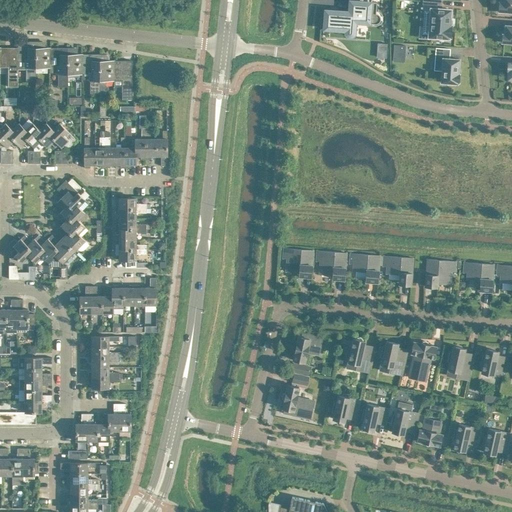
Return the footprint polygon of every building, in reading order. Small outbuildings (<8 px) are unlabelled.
[(370,24),(371,0),(349,0),(349,12),(325,10),(324,30),(346,31),(346,32),(346,33),(346,34),(347,35),(347,36),(348,36),(349,37),(350,37),(351,37),(352,37),(353,37),(354,36),(355,36),(355,35),(356,34),(356,33),(356,32),(357,23),(370,24)] [(451,26),(451,20),(450,20),(450,10),(442,9),(442,0),(422,0),(422,8),(431,9),(429,36),(448,38),(448,37),(451,37),(452,26),(451,26)] [(511,0),(501,0),(501,2),(499,2),(499,3),(497,3),(496,9),(498,10),(498,11),(502,11),(502,13),(510,14),(510,12),(511,11),(511,0)] [(511,25),(505,25),(505,34),(503,34),(502,42),(511,42),(511,25)] [(455,47),(455,38),(443,38),(443,47),(455,47)] [(36,70),(36,42),(17,42),(17,48),(18,71),(26,71),(26,83),(36,83),(36,70)] [(50,70),(50,48),(42,48),(42,42),(36,42),(36,70),(50,70)] [(394,45),(393,60),(404,61),(405,46),(394,45)] [(18,71),(17,48),(0,48),(0,69),(8,70),(8,90),(18,90),(18,71)] [(68,74),(68,48),(50,48),(50,70),(58,70),(58,90),(68,90),(68,74)] [(82,74),(82,55),(74,55),(74,48),(68,48),(68,74),(82,74)] [(436,48),(435,58),(443,59),(442,70),(441,82),(448,82),(448,84),(455,85),(455,83),(457,83),(457,82),(458,82),(459,74),(458,74),(459,59),(449,59),(450,49),(436,48)] [(100,94),(100,55),(82,55),(82,74),(90,74),(90,94),(100,94)] [(114,80),(114,61),(106,61),(106,55),(100,55),(100,94),(106,94),(106,80),(114,80)] [(132,61),(114,61),(114,80),(122,80),(122,100),(132,100),(132,61)] [(119,119),(119,111),(111,110),(110,119),(119,119)] [(8,135),(13,130),(6,123),(0,129),(0,140),(5,146),(7,147),(10,144),(15,148),(18,145),(8,135)] [(22,135),(26,130),(19,123),(13,130),(8,135),(18,145),(20,147),(24,144),(28,148),(31,145),(22,135)] [(35,135),(40,130),(33,123),(26,130),(22,135),(31,145),(34,147),(34,151),(34,163),(40,163),(40,151),(42,148),(45,145),(35,135)] [(49,135),(53,130),(47,123),(40,130),(35,135),(45,145),(47,147),(51,144),(55,148),(59,145),(49,135)] [(60,123),(53,130),(49,135),(59,145),(61,147),(65,144),(69,148),(77,140),(60,123)] [(146,159),(146,128),(141,128),(141,139),(136,138),(136,147),(136,156),(141,156),(141,159),(146,159)] [(156,156),(156,139),(150,139),(150,128),(146,128),(146,159),(151,159),(151,156),(156,156)] [(167,166),(167,131),(163,131),(163,139),(156,139),(156,156),(161,156),(161,166),(167,166)] [(95,165),(95,147),(89,147),(89,137),(85,137),(85,168),(90,168),(90,165),(95,165)] [(105,168),(105,137),(100,137),(100,147),(95,147),(95,165),(100,165),(100,168),(105,168)] [(115,165),(115,147),(110,147),(110,137),(105,137),(105,168),(110,168),(110,165),(115,165)] [(126,168),(126,137),(121,137),(121,147),(115,147),(115,165),(120,164),(120,168),(126,168)] [(136,164),(136,156),(136,147),(130,147),(130,137),(127,137),(126,137),(126,168),(131,168),(131,164),(136,164)] [(85,199),(66,180),(57,189),(64,195),(61,198),(73,211),(78,206),(85,199)] [(73,211),(61,198),(57,202),(64,209),(61,212),(73,224),(78,220),(85,213),(78,206),(73,211)] [(136,204),(136,198),(119,198),(119,203),(115,203),(115,208),(146,208),(146,204),(136,204)] [(146,213),(146,208),(115,208),(115,214),(119,214),(119,218),(136,218),(136,213),(146,213)] [(73,224),(61,212),(57,216),(64,223),(61,225),(73,238),(78,233),(85,227),(78,220),(73,224)] [(136,224),(136,218),(119,218),(119,223),(115,223),(115,229),(146,229),(146,224),(136,224)] [(89,244),(85,240),(78,233),(73,238),(61,225),(57,229),(64,236),(61,239),(74,251),(77,248),(78,249),(79,249),(80,250),(82,250),(83,250),(84,249),(89,244)] [(146,233),(146,229),(115,229),(115,234),(119,234),(119,239),(136,239),(136,233),(146,233)] [(46,251),(34,239),(31,241),(25,234),(20,239),(33,251),(28,256),(35,263),(42,256),(46,251)] [(60,251),(48,239),(45,241),(38,234),(34,239),(46,251),(42,256),(49,263),(56,256),(60,251)] [(74,251),(61,239),(59,241),(52,234),(48,239),(60,251),(56,256),(62,263),(74,251)] [(144,234),(144,244),(153,244),(153,234),(144,234)] [(33,251),(20,239),(17,242),(14,239),(9,244),(9,258),(15,258),(16,257),(22,263),(28,256),(33,251)] [(136,244),(136,239),(119,239),(119,244),(115,244),(115,249),(146,249),(146,244),(136,244)] [(300,266),(299,274),(299,276),(311,277),(313,250),(284,248),(283,258),(287,258),(287,265),(300,266)] [(146,254),(146,249),(115,249),(115,254),(119,254),(119,260),(125,260),(125,267),(136,267),(136,254),(146,254)] [(333,275),(333,276),(332,279),(344,280),(346,253),(317,251),(316,260),(320,261),(319,274),(333,275)] [(378,282),(380,255),(351,253),(350,263),(354,263),(353,270),(366,271),(366,281),(378,282)] [(411,285),(412,268),(413,258),(384,256),(383,266),(387,266),(386,273),(400,274),(399,282),(399,284),(411,285)] [(456,261),(427,259),(425,286),(437,287),(437,283),(451,284),(452,271),(456,271),(456,261)] [(480,280),(480,288),(480,290),(492,291),(494,264),(464,262),(464,272),(467,272),(467,279),(480,280)] [(17,265),(9,265),(9,279),(19,279),(17,265)] [(511,265),(498,265),(497,275),(501,275),(500,282),(511,282),(511,265)] [(156,305),(156,278),(150,277),(150,287),(145,287),(145,305),(156,305)] [(123,305),(123,287),(119,287),(119,285),(112,285),(112,286),(113,305),(123,305)] [(134,305),(134,285),(128,285),(128,287),(123,287),(123,305),(134,305)] [(145,305),(145,287),(140,287),(140,285),(134,285),(134,305),(145,305)] [(91,313),(91,286),(85,286),(85,296),(80,296),(80,313),(91,313)] [(97,296),(97,286),(91,286),(91,313),(102,313),(102,296),(97,296)] [(113,305),(112,286),(107,286),(107,296),(102,296),(102,313),(113,313),(113,305)] [(17,333),(17,299),(11,299),(11,309),(6,309),(6,332),(5,332),(5,333),(17,333)] [(23,309),(23,299),(17,299),(17,333),(32,333),(32,330),(35,330),(35,314),(28,314),(28,309),(23,309)] [(293,360),(298,361),(305,362),(307,352),(319,355),(323,337),(310,334),(309,338),(298,336),(293,360)] [(119,341),(119,336),(88,336),(88,342),(92,342),(92,346),(109,346),(109,341),(119,341)] [(370,367),(374,349),(364,347),(365,341),(363,340),(362,338),(360,337),(358,337),(356,339),(353,338),(352,345),(350,344),(348,354),(350,354),(348,362),(370,367)] [(407,352),(397,350),(398,343),(386,341),(385,347),(383,347),(381,356),(383,357),(381,364),(403,369),(407,352)] [(410,371),(427,375),(431,357),(434,358),(436,346),(414,341),(411,353),(414,353),(410,371)] [(109,352),(109,346),(92,346),(92,351),(88,351),(88,357),(119,357),(119,352),(109,352)] [(470,374),(474,357),(464,355),(465,349),(454,346),(452,353),(450,352),(448,361),(450,362),(448,370),(470,374)] [(503,377),(507,360),(497,358),(498,351),(487,349),(485,355),(483,355),(481,364),(483,364),(481,372),(503,377)] [(52,357),(19,357),(19,368),(25,368),(42,368),(42,364),(52,364),(52,357)] [(119,361),(119,357),(88,357),(88,362),(92,362),(92,367),(109,367),(109,361),(119,361)] [(311,367),(293,363),(292,370),(309,374),(311,367)] [(109,372),(109,367),(92,367),(92,372),(88,372),(88,377),(119,377),(119,372),(109,372)] [(42,373),(42,368),(25,368),(25,379),(52,379),(52,373),(42,373)] [(309,376),(294,373),(292,382),(307,385),(309,376)] [(119,382),(119,377),(88,377),(88,382),(92,382),(92,387),(109,387),(109,382),(119,382)] [(52,385),(52,379),(25,379),(19,379),(19,390),(25,390),(42,390),(42,385),(52,385)] [(288,385),(282,408),(293,410),(292,414),(311,419),(315,401),(297,397),(299,387),(288,385)] [(42,395),(42,390),(25,390),(25,401),(52,401),(52,395),(42,395)] [(356,417),(359,404),(360,400),(338,395),(336,403),(334,402),(334,404),(332,412),(334,412),(333,419),(345,421),(346,415),(356,417)] [(485,395),(483,402),(495,404),(496,397),(485,395)] [(52,407),(52,404),(52,401),(25,401),(25,412),(30,412),(36,412),(42,412),(42,407),(52,407)] [(120,438),(120,437),(119,403),(114,403),(114,413),(109,413),(109,438),(120,438)] [(125,413),(125,403),(119,403),(120,437),(131,437),(130,413),(125,413)] [(376,420),(386,422),(389,408),(367,404),(366,410),(364,409),(362,419),(364,419),(362,428),(364,429),(365,431),(367,432),(369,432),(371,430),(374,431),(376,420)] [(392,432),(402,434),(404,434),(405,428),(415,430),(419,413),(397,408),(395,416),(393,415),(391,425),(393,425),(392,432)] [(87,441),(87,413),(81,413),(81,423),(76,423),(76,441),(87,441)] [(98,441),(98,423),(93,423),(93,413),(87,413),(87,441),(98,441)] [(109,441),(109,438),(109,413),(103,413),(103,423),(98,423),(98,441),(109,441)] [(419,429),(417,440),(439,445),(442,434),(439,433),(442,421),(425,418),(422,429),(419,429)] [(467,440),(477,442),(480,429),(459,424),(457,430),(455,430),(453,439),(455,439),(453,448),(456,449),(457,451),(459,452),(461,452),(463,450),(465,451),(467,440)] [(484,452),(495,454),(497,448),(507,450),(510,433),(489,428),(487,436),(485,436),(483,445),(485,445),(484,452)] [(12,475),(12,458),(8,458),(7,448),(2,448),(2,475),(12,475)] [(23,475),(23,448),(17,448),(17,458),(12,458),(12,475),(23,475)] [(38,473),(38,463),(34,463),(34,458),(29,458),(29,448),(23,448),(23,475),(34,475),(34,473),(38,473)] [(68,450),(68,452),(68,458),(87,458),(87,450),(68,450)] [(88,474),(88,466),(96,466),(96,462),(60,462),(60,469),(70,469),(70,474),(88,474)] [(88,478),(88,474),(70,474),(70,478),(67,478),(67,484),(96,484),(96,478),(88,478)] [(96,488),(96,484),(67,484),(67,489),(70,489),(70,494),(88,494),(88,488),(96,488)] [(113,487),(104,487),(104,502),(113,502),(113,487)] [(88,500),(88,494),(70,494),(70,499),(67,499),(67,504),(96,504),(96,500),(88,500)] [(269,502),(268,504),(268,511),(327,511),(323,503),(315,501),(315,503),(309,501),(310,500),(292,496),(290,506),(279,504),(269,502)]
